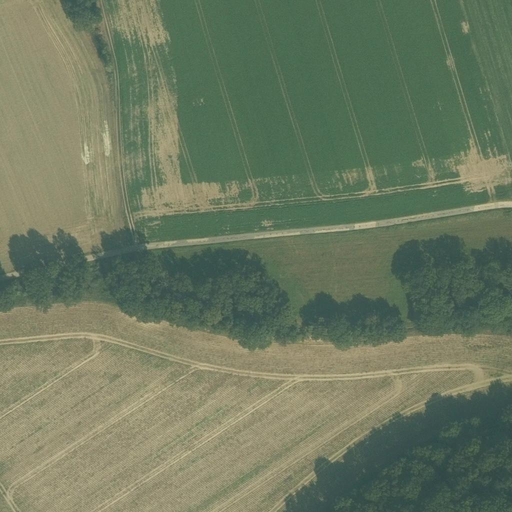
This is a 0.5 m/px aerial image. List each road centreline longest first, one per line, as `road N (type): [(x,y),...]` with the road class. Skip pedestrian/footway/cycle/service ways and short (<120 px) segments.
road 1 (track): [(511,215),(137,249)]
road 2 (track): [(137,249),(106,0)]
road 3 (track): [(511,433),(421,466),(356,511)]
road 4 (track): [(137,249),(0,279)]
